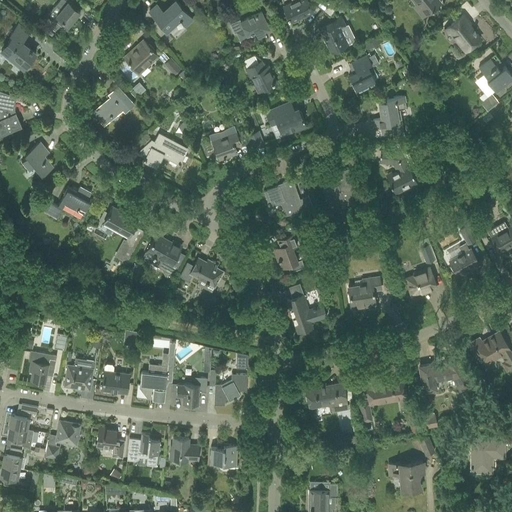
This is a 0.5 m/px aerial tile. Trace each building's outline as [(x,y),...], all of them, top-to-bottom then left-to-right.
[(52,17),(51,18),(65,29),(79,12),(65,0),(59,0),(56,4),(61,9),(53,18),(52,17)] [(149,11),(166,30),(179,19),(185,26),(192,19),(175,0),(174,0),(162,11),(156,4),(149,11)] [(299,16),(311,10),(309,6),(310,5),(308,1),(307,1),(306,0),(292,0),(293,1),(283,6),(288,16),(286,16),(288,19),(289,18),(291,22),(300,18),(299,16)] [(323,11),(331,0),(320,0),(316,6),(323,11)] [(341,2),(331,0),(323,11),(330,16),(341,2)] [(412,0),(424,14),(424,15),(440,2),(438,0),(412,0)] [(234,32),(235,31),(239,38),(254,31),(257,38),(260,37),(260,36),(260,35),(264,33),(264,31),(269,29),(261,11),(240,21),(239,20),(230,24),(234,32)] [(463,14),(445,29),(448,33),(450,32),(465,51),(480,39),(475,32),(473,30),(472,31),(467,25),(470,23),(463,14)] [(324,25),(318,28),(322,35),(330,51),(346,42),(339,29),(345,26),(345,27),(346,27),(340,16),(324,25)] [(28,32),(18,24),(10,33),(13,35),(1,50),(8,56),(10,54),(24,66),(35,53),(21,41),(28,32)] [(377,38),(364,44),(367,49),(380,43),(377,38)] [(138,73),(157,55),(153,51),(154,50),(149,43),(147,44),(143,39),(124,57),(138,73)] [(351,62),(347,64),(352,74),(348,75),(355,90),(368,83),(373,81),(375,80),(372,74),(375,72),(372,66),(378,63),(374,53),(367,57),(366,54),(351,62)] [(180,68),(170,57),(164,63),(173,74),(180,68)] [(490,58),(478,67),(487,79),(486,80),(495,91),(511,77),(511,75),(504,66),(499,69),(490,58)] [(258,62),(246,68),(254,84),(257,82),(261,89),(276,82),(267,66),(261,69),(258,62)] [(183,69),(179,73),(183,78),(188,74),(183,69)] [(134,89),(138,93),(139,94),(145,89),(139,81),(132,87),(134,89)] [(91,112),(103,125),(122,108),(124,111),(134,102),(117,84),(108,93),(110,95),(91,112)] [(0,135),(21,127),(15,112),(10,111),(13,98),(15,98),(15,96),(0,90),(0,135)] [(498,102),(491,93),(480,102),(486,110),(498,102)] [(374,128),(378,127),(380,134),(403,137),(401,121),(398,121),(396,110),(406,108),(404,95),(386,98),(386,101),(378,102),(381,118),(372,119),(374,128)] [(286,103),(265,111),(271,124),(277,122),(282,134),(304,124),(302,120),(303,119),(303,117),(301,117),(297,108),(294,109),(290,101),(286,103)] [(457,128),(464,122),(454,111),(447,117),(457,128)] [(212,134),(209,135),(219,159),(231,155),(230,153),(236,151),(234,146),(240,144),(233,126),(231,127),(230,127),(229,128),(227,131),(225,133),(223,134),(220,135),(217,135),(214,134),(213,134),(212,134)] [(262,143),(258,131),(247,135),(252,147),(262,143)] [(182,153),(185,147),(159,133),(154,141),(151,139),(139,150),(146,154),(144,157),(143,156),(142,158),(157,166),(164,153),(163,152),(165,149),(173,153),(170,159),(178,164),(179,165),(180,165),(180,163),(184,154),(182,153)] [(40,140),(24,153),(26,156),(21,160),(28,169),(33,164),(42,175),(53,165),(45,155),(49,151),(40,140)] [(393,163),(396,171),(386,176),(394,193),(416,182),(402,152),(380,150),(379,162),(393,163)] [(322,190),(328,206),(339,202),(341,207),(357,202),(350,182),(353,181),(348,168),(332,173),(336,185),(322,190)] [(303,209),(304,212),(313,208),(308,196),(300,199),(292,178),(282,182),(283,184),(263,191),(268,205),(280,201),(285,215),(303,209)] [(67,185),(63,193),(64,193),(57,205),(49,200),(43,211),(56,218),(64,203),(83,213),(90,201),(87,200),(91,191),(80,185),(77,190),(67,185)] [(41,196),(37,201),(43,204),(46,199),(41,196)] [(112,205),(107,213),(108,213),(104,222),(102,224),(103,224),(104,222),(128,234),(126,237),(127,237),(134,225),(135,225),(139,217),(129,212),(128,214),(112,205)] [(103,211),(99,219),(104,222),(108,213),(107,213),(103,211)] [(484,234),(477,220),(470,224),(478,237),(484,234)] [(511,223),(507,226),(504,220),(486,230),(499,252),(511,244),(511,223)] [(474,240),(466,225),(459,229),(468,243),(474,240)] [(167,271),(181,245),(172,240),(171,243),(164,239),(165,238),(156,233),(146,251),(153,255),(152,256),(148,260),(167,271)] [(273,248),(280,267),(287,265),(289,271),(289,272),(304,266),(301,259),(295,261),(290,247),(296,245),(292,234),(277,240),(279,246),(273,248)] [(428,243),(419,246),(425,263),(434,259),(428,243)] [(458,247),(462,253),(449,260),(457,275),(472,266),(473,267),(479,264),(470,248),(468,249),(465,243),(458,247)] [(134,250),(127,246),(123,244),(116,257),(127,263),(134,250)] [(186,262),(179,277),(188,281),(192,274),(214,286),(223,270),(216,267),(217,265),(207,259),(205,262),(197,257),(193,266),(186,262)] [(335,263),(334,264),(335,266),(335,267),(337,268),(338,268),(339,268),(341,268),(342,267),(342,266),(343,264),(342,263),(342,262),(341,261),(339,260),(338,260),(336,261),(335,262),(335,263)] [(405,277),(411,295),(427,289),(428,291),(436,288),(429,267),(426,268),(427,270),(405,277)] [(363,284),(348,286),(351,309),(361,308),(360,305),(375,303),(372,289),(380,288),(378,276),(362,279),(363,284)] [(112,294),(119,295),(121,285),(116,283),(113,288),(112,294)] [(325,316),(320,300),(319,300),(321,305),(315,307),(314,305),(311,306),(312,308),(306,310),(301,295),(303,295),(299,283),(288,287),(292,298),(286,300),(297,331),(311,326),(310,322),(325,316)] [(98,327),(93,341),(99,343),(105,330),(98,327)] [(140,333),(133,331),(132,341),(139,342),(140,333)] [(511,367),(511,354),(509,350),(498,331),(488,337),(489,338),(482,343),(478,337),(468,343),(475,355),(479,353),(485,364),(494,359),(500,360),(506,371),(511,367)] [(57,333),(54,347),(64,349),(67,334),(57,333)] [(204,346),(203,371),(209,371),(211,347),(204,346)] [(56,355),(44,352),(30,350),(28,360),(31,361),(29,370),(32,371),(30,379),(44,382),(46,371),(53,373),(56,355)] [(236,367),(247,368),(247,354),(236,352),(236,367)] [(147,367),(147,371),(141,371),(140,384),(140,388),(146,397),(151,397),(151,398),(164,400),(167,370),(172,370),(174,353),(168,353),(167,364),(156,367),(155,366),(153,364),(152,364),(149,365),(147,367)] [(460,390),(470,384),(454,355),(443,361),(446,365),(432,369),(431,364),(419,366),(422,381),(421,382),(421,384),(422,384),(424,391),(435,389),(434,381),(453,377),(460,390)] [(67,364),(63,385),(89,390),(93,368),(94,360),(75,357),(73,365),(67,364)] [(129,373),(113,371),(113,366),(112,364),(106,363),(104,365),(101,390),(111,391),(112,390),(117,390),(117,392),(126,393),(129,373)] [(247,374),(231,373),(231,379),(221,384),(214,383),(213,404),(224,405),(225,399),(227,397),(229,400),(240,394),(238,391),(241,390),(246,390),(247,374)] [(407,405),(402,377),(391,379),(391,381),(379,383),(378,379),(377,373),(366,375),(367,385),(366,385),(368,399),(358,401),(361,421),(372,419),(369,404),(370,404),(370,401),(387,398),(387,401),(398,399),(400,406),(407,405)] [(182,396),(182,402),(198,403),(198,391),(206,392),(207,377),(199,377),(198,384),(177,383),(177,396),(182,396)] [(347,408),(345,400),(342,382),(319,386),(319,384),(305,387),(309,407),(329,403),(330,411),(347,408)] [(37,406),(21,403),(20,409),(17,409),(16,414),(12,413),(10,425),(26,428),(29,412),(36,413),(37,406)] [(466,409),(459,412),(461,417),(469,414),(466,409)] [(434,414),(421,416),(423,428),(436,426),(434,414)] [(55,446),(56,440),(65,442),(67,445),(72,446),(75,444),(79,424),(60,420),(57,435),(50,433),(45,455),(56,457),(58,446),(55,446)] [(418,422),(410,424),(411,432),(420,430),(418,422)] [(10,425),(7,437),(11,438),(10,443),(23,445),(30,447),(33,430),(26,428),(10,425)] [(101,429),(101,427),(98,427),(96,445),(112,447),(111,456),(122,457),(124,439),(115,438),(116,431),(101,429)] [(128,448),(127,460),(135,461),(139,458),(139,457),(147,458),(146,465),(156,466),(157,454),(158,454),(159,440),(150,439),(150,433),(141,432),(140,439),(129,438),(128,448)] [(361,434),(350,436),(351,442),(362,440),(361,434)] [(418,439),(425,455),(435,451),(428,435),(418,439)] [(197,460),(199,445),(188,444),(188,437),(173,437),(172,445),(171,445),(170,459),(187,460),(187,459),(197,460)] [(505,438),(471,437),(470,471),(491,472),(491,455),(505,456),(505,438)] [(217,447),(210,447),(210,464),(236,465),(236,444),(224,444),(224,442),(217,442),(217,447)] [(4,452),(2,464),(18,467),(21,451),(9,448),(8,453),(4,452)] [(419,472),(424,471),(423,461),(389,463),(389,474),(400,473),(401,489),(421,488),(420,481),(421,481),(421,478),(420,478),(419,472)] [(18,467),(2,464),(0,475),(0,476),(4,477),(3,482),(15,484),(18,467)] [(84,465),(83,473),(91,475),(93,466),(84,465)] [(115,469),(110,477),(116,481),(122,474),(115,469)] [(58,473),(57,480),(75,484),(77,477),(58,473)] [(309,481),(309,488),(308,488),(308,497),(310,497),(309,511),(331,511),(332,507),(335,507),(335,496),(337,496),(337,483),(329,483),(329,481),(309,481)] [(105,493),(125,493),(125,487),(105,483),(105,493)]
